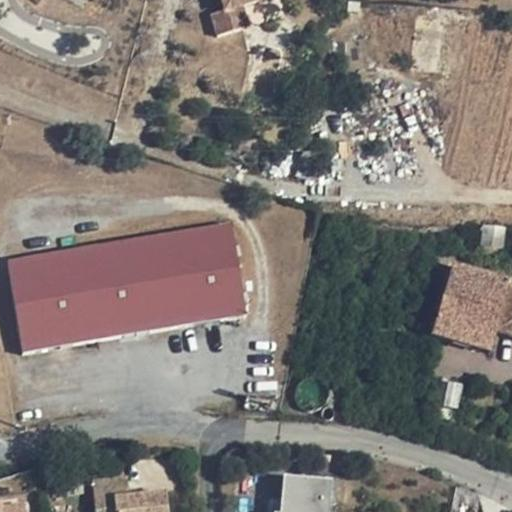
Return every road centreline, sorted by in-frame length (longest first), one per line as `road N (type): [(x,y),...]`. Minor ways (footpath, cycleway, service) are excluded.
road 1 (unknown): [(0,70),(275,181),(511,190)]
road 2 (residential): [(218,446),(261,431),(347,439),(424,459),(511,497)]
road 3 (unclassified): [(218,446),(187,427),(115,428),(0,447)]
